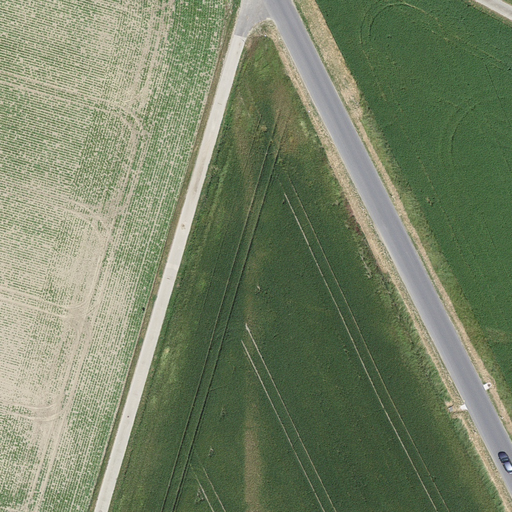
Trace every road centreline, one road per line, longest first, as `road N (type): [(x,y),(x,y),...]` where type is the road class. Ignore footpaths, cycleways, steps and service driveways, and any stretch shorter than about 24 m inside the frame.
road 1 (track): [(256,0),(105,511)]
road 2 (tertiary): [(511,471),(272,0)]
